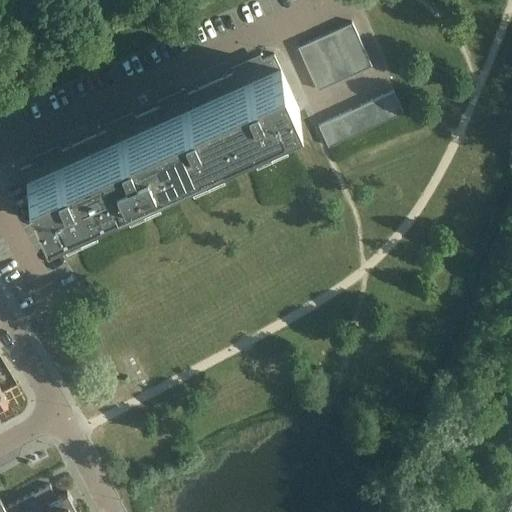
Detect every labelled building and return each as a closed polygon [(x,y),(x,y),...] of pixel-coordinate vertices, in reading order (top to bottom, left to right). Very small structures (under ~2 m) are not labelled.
[(349,47),(361,42),(351,20),(340,25),(349,47)] [(339,52),(349,47),(340,25),(329,30),(339,52)] [(328,57),(339,52),(329,30),(318,35),(328,57)] [(318,61),(328,57),(318,35),(308,40),(318,61)] [(306,67),(318,61),(308,40),(297,45),(306,67)] [(349,47),(359,69),(370,64),(361,42),(349,47)] [(349,74),(359,69),(349,47),(339,52),(349,74)] [(297,106),(273,52),(256,60),(255,58),(250,61),(249,63),(169,99),(167,98),(162,100),(163,102),(129,117),(129,115),(123,118),(123,120),(43,156),(41,155),(35,158),(36,159),(19,167),(43,221),(297,106)] [(338,78),(349,74),(339,52),(328,57),(338,78)] [(327,83),(338,78),(328,57),(318,61),(327,83)] [(316,88),(327,83),(318,61),(306,67),(316,88)] [(381,94),(391,115),(402,110),(392,89),(381,94)] [(380,120),(391,115),(381,94),(371,99),(380,120)] [(370,125),(380,120),(371,99),(360,103),(370,125)] [(359,130),(370,125),(360,103),(349,108),(359,130)] [(349,135),(359,130),(349,108),(339,113),(349,135)] [(338,140),(349,135),(339,113),(328,118),(338,140)] [(327,145),(338,140),(328,118),(317,123),(327,145)] [(41,487),(48,500),(56,496),(49,483),(41,487)] [(34,491),(41,504),(48,500),(41,487),(34,491)] [(26,495),(33,508),(41,504),(34,491),(26,495)] [(35,511),(72,511),(67,502),(71,500),(66,491),(56,496),(48,500),(41,504),(33,508),(35,511)] [(26,511),(33,508),(26,495),(19,499),(26,511)] [(16,511),(25,511),(26,511),(19,499),(11,503),(16,511)] [(6,511),(16,511),(11,503),(4,507),(6,511)]
